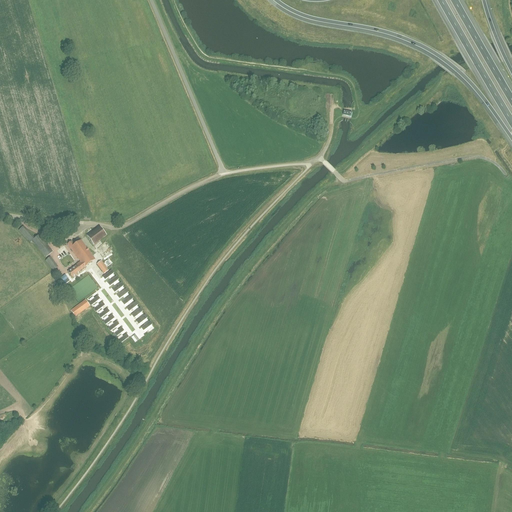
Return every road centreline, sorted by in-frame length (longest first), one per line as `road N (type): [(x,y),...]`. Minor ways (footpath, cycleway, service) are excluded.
road 1 (motorway): [(275,0),(306,16),(413,41),(458,71),(511,138)]
road 2 (track): [(99,224),(120,226),(224,173),(309,166)]
road 3 (unclassified): [(309,166),(319,157),(343,181),(474,156),(506,176)]
road 4 (unclassified): [(224,173),(151,0)]
road 5 (motorway): [(441,0),(511,121)]
